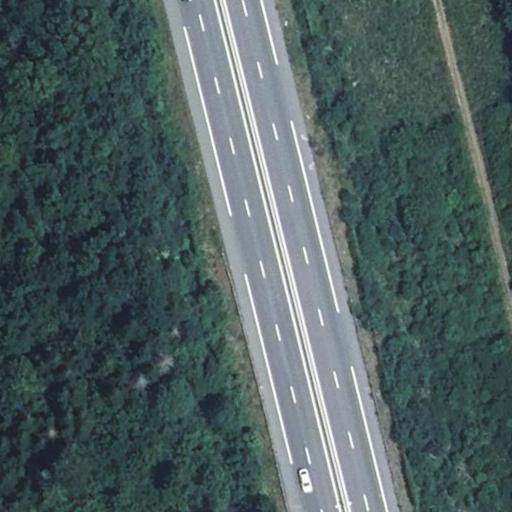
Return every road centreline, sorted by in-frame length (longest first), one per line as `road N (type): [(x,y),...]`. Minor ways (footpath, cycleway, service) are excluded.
road 1 (motorway): [(193,0),(321,511)]
road 2 (motorway): [(366,511),(240,0)]
